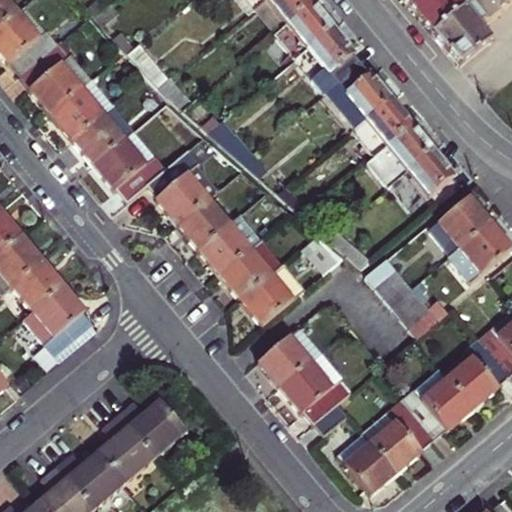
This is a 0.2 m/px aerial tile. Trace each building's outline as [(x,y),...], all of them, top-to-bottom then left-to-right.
[(2,0),(0,0),(0,30),(17,17),(2,0)] [(104,0),(101,0),(89,11),(95,19),(109,7),(104,0)] [(242,0),(253,13),(268,0),(242,0)] [(305,0),(268,0),(253,13),(273,39),(311,8),(305,0)] [(417,0),(408,8),(432,37),(477,0),(417,0)] [(488,17),(508,0),(477,0),(432,37),(459,70),(490,43),(481,32),(476,27),(488,17)] [(116,16),(109,7),(95,19),(102,27),(116,16)] [(311,8),(273,39),(294,64),(306,54),(332,33),(311,8)] [(17,17),(0,30),(0,59),(8,68),(9,67),(20,80),(58,48),(47,36),(46,36),(25,11),(17,17)] [(88,12),(101,28),(102,27),(95,19),(89,11),(88,12)] [(481,32),(492,22),(488,17),(476,27),(481,32)] [(306,54),(336,89),(360,70),(352,60),(353,59),(332,33),(306,54)] [(126,56),(133,50),(120,36),(114,41),(126,56)] [(30,92),(29,94),(51,119),(91,85),(70,59),(72,57),(62,44),(58,48),(20,80),(30,92)] [(156,92),(168,82),(147,59),(135,69),(156,92)] [(351,137),(390,105),(369,79),(368,80),(360,70),(336,89),(322,101),(351,137)] [(168,82),(156,92),(178,112),(188,103),(170,81),(168,82)] [(91,85),(51,119),(71,145),(113,110),(91,85)] [(140,99),(155,115),(163,107),(148,91),(140,99)] [(390,105),(351,137),(371,162),(411,130),(390,105)] [(113,110),(71,145),(92,170),(132,136),(134,135),(113,110)] [(371,162),(367,166),(387,191),(406,176),(431,155),(411,130),(371,162)] [(114,195),(116,194),(126,207),(146,190),(166,174),(155,161),(154,162),(132,136),(92,170),(114,195)] [(236,139),(222,150),(241,167),(251,158),(236,139)] [(431,155),(406,176),(427,202),(452,182),(431,155)] [(157,203),(155,204),(177,230),(207,204),(217,196),(196,170),(198,168),(187,156),(166,174),(146,190),(157,203)] [(251,158),(241,167),(257,181),(265,175),(251,158)] [(300,220),(309,212),(284,191),(276,198),(300,220)] [(468,201),(428,234),(450,260),(489,227),(468,201)] [(198,255),(228,229),(207,204),(177,230),(198,255)] [(0,258),(21,241),(0,216),(0,258)] [(219,280),(259,246),(238,221),(228,229),(198,255),(219,280)] [(448,261),(470,287),(511,253),(489,227),(450,260),(448,261)] [(326,243),(361,274),(369,266),(333,235),(326,243)] [(0,298),(2,300),(11,292),(42,267),(21,241),(0,258),(0,298)] [(315,242),(301,254),(322,280),(341,265),(315,242)] [(240,305),(280,271),(259,246),(219,280),(240,305)] [(386,264),(365,281),(375,293),(396,275),(386,264)] [(11,292),(32,317),(63,292),(42,267),(11,292)] [(240,305),(261,331),(304,295),(282,270),(280,271),(240,305)] [(396,275),(375,293),(383,303),(404,286),(396,275)] [(404,286),(383,303),(391,313),(413,295),(410,293),(404,286)] [(32,317),(24,325),(44,350),(53,362),(92,330),(82,318),(83,317),(63,292),(32,317)] [(413,295),(391,313),(399,323),(421,305),(413,295)] [(421,305),(399,323),(408,333),(429,315),(421,305)] [(429,315),(437,325),(446,319),(437,309),(429,315)] [(311,323),(321,344),(340,336),(330,314),(311,323)] [(511,314),(477,344),(508,381),(511,377),(511,314)] [(429,315),(408,333),(416,343),(437,325),(429,315)] [(299,332),(257,367),(278,393),(321,358),(299,332)] [(464,355),(470,363),(446,384),(471,414),(497,393),(496,391),(508,381),(477,344),(464,355)] [(321,358),(278,393),(300,419),(301,417),(312,430),(336,410),(350,399),(339,386),(342,383),(321,358)] [(437,374),(399,406),(432,445),(444,434),(445,436),(471,414),(446,384),(437,374)] [(362,440),(394,479),(421,457),(419,456),(432,445),(399,406),(361,438),(362,440)] [(118,420),(154,464),(185,438),(160,407),(145,420),(134,407),(118,420)] [(336,410),(312,430),(322,442),(346,421),(336,410)] [(123,489),(154,464),(118,420),(102,433),(113,446),(98,458),(123,489)] [(336,461),(368,500),(394,479),(362,440),(336,461)] [(56,471),(90,511),(96,511),(123,489),(98,458),(83,471),(72,458),(56,471)] [(36,510),(37,511),(90,511),(56,471),(40,485),(51,497),(36,510)]
